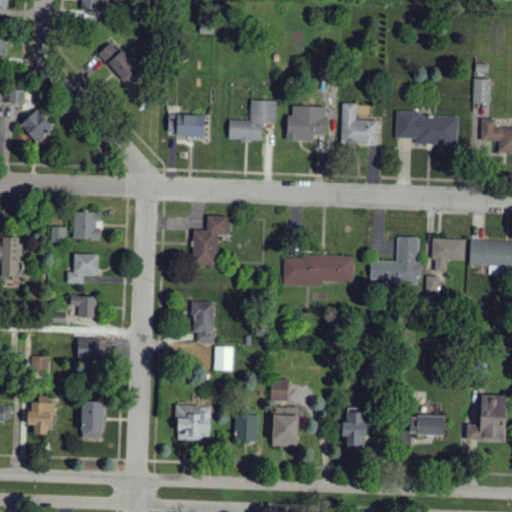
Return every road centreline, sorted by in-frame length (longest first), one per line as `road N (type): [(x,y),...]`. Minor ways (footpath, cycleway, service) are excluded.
road 1 (residential): [(511,201),(0,181)]
road 2 (residential): [(511,493),(0,474)]
road 3 (residential): [(0,499),(367,511)]
road 4 (residential): [(133,511),(145,186)]
road 5 (residential): [(145,186),(141,164),(41,66),(43,0)]
